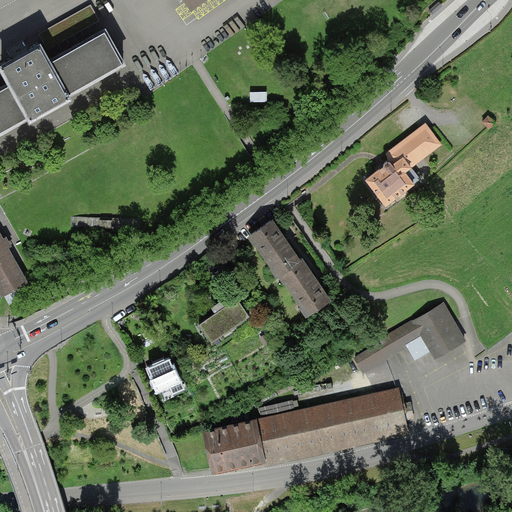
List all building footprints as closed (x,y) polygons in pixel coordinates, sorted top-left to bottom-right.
[(188,0),(199,15),(219,0),(230,0),(234,5),(240,0),(188,0)] [(0,97),(0,141),(54,112),(128,72),(111,39),(56,68),(47,52),(28,62),(8,72),(17,88),(0,97)] [(489,115),(482,121),(489,129),(496,124),(489,115)] [(389,163),(387,162),(384,164),(384,167),(380,170),(379,169),(365,180),(386,207),(416,185),(414,183),(421,179),(412,167),(442,144),(425,124),(386,153),(389,163)] [(273,213),(247,231),(254,241),(256,240),(271,262),(269,263),(277,275),(279,274),(283,280),(285,278),(300,299),(299,300),(306,311),(331,294),(315,271),(303,252),(300,254),(285,231),(273,213)] [(0,232),(0,294),(2,298),(28,283),(9,248),(12,247),(10,242),(7,237),(4,239),(0,232)] [(216,314),(201,324),(212,341),(247,318),(235,301),(226,307),(223,302),(213,309),(216,314)] [(380,338),(381,340),(355,356),(365,371),(406,347),(403,342),(421,332),(435,355),(465,337),(443,301),(380,338)] [(153,364),(145,367),(156,392),(160,391),(164,398),(174,394),(173,392),(184,387),(174,364),(172,364),(169,358),(165,360),(164,357),(152,362),(153,364)] [(400,382),(202,425),(212,468),(263,457),(265,464),(411,432),(400,382)]
